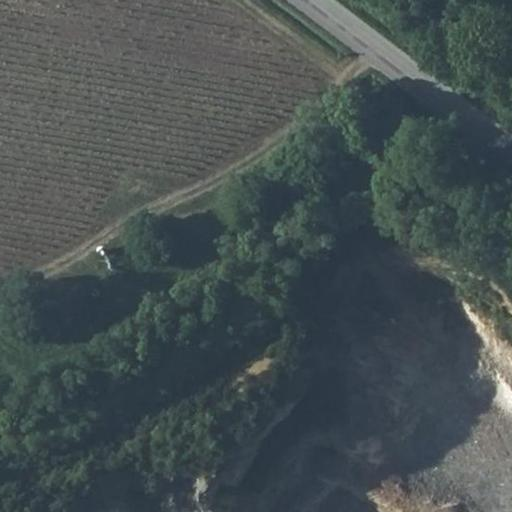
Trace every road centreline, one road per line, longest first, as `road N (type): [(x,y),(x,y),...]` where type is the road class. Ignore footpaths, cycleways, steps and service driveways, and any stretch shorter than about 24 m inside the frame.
road 1 (track): [(0,292),(86,263),(138,212),(206,188),(384,57)]
road 2 (tertiary): [(307,0),(511,153)]
